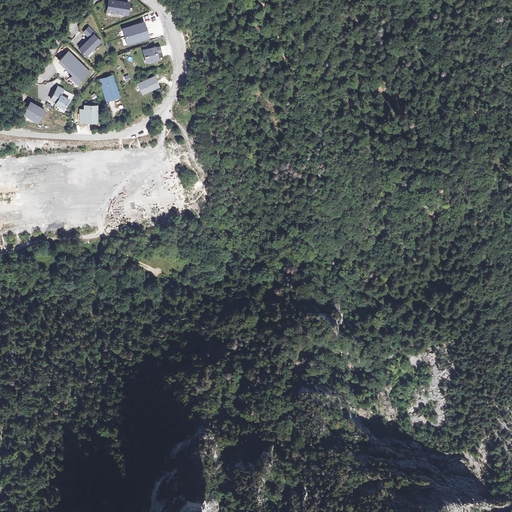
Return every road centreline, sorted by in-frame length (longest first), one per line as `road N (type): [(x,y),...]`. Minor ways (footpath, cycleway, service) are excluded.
road 1 (unclassified): [(0,130),(92,138),(140,127),(164,111),(178,89),(178,45),(150,0)]
road 2 (track): [(261,0),(296,67),(394,178)]
road 3 (track): [(104,209),(155,157),(164,111)]
